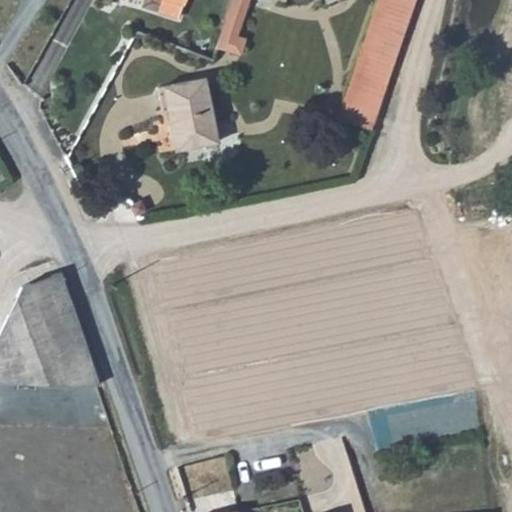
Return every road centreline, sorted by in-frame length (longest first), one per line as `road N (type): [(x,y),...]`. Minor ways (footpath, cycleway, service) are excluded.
road 1 (track): [(511,111),(503,152),(412,188),(72,257)]
road 2 (unclassified): [(166,511),(111,352),(0,107)]
